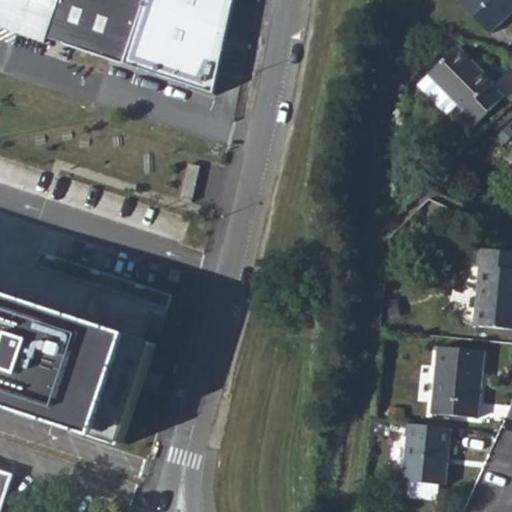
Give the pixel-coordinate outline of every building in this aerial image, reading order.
[(0,0),(0,33),(39,47),(43,37),(62,43),(61,49),(120,69),(144,0),(0,0)] [(234,0),(144,0),(120,69),(214,98),(234,0)] [(511,0),(460,0),(457,3),(489,35),(511,13),(511,0)] [(493,86),(457,49),(419,86),(447,115),(457,105),(464,112),(461,114),(473,127),(503,99),(491,87),(493,86)] [(88,157),(166,180),(175,149),(97,126),(88,157)] [(481,268),(474,327),(511,330),(511,253),(480,250),(478,268),(481,268)] [(0,291),(0,404),(122,445),(156,344),(0,291)] [(438,348),(433,414),(476,420),(483,353),(438,348)] [(444,487),(451,430),(407,425),(402,483),(408,483),(438,486),(444,487)] [(0,511),(13,478),(0,473),(0,511)] [(438,486),(408,483),(407,494),(410,499),(436,502),(438,486)]
